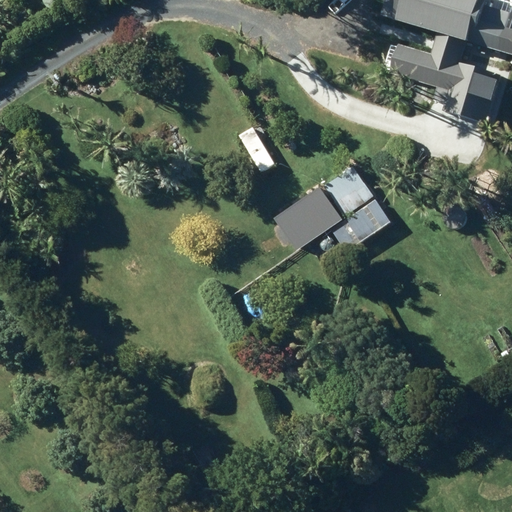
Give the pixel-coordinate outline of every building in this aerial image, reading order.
[(69,1),(68,0),(37,0),(46,15),(69,1)] [(396,0),(389,21),(431,34),(425,51),(443,57),(449,36),(491,50),(507,0),(396,0)] [(426,85),(423,97),(436,100),(439,88),(447,90),(454,62),(391,46),(384,74),(426,85)] [(351,135),(368,74),(326,62),(309,124),(351,135)] [(452,132),(438,116),(421,131),(434,147),(452,132)] [(416,152),(398,132),(377,151),(394,171),(416,152)] [(281,162),(260,135),(241,150),(262,177),(281,162)] [(372,195),(350,167),(315,194),(323,205),(315,211),(328,228),(372,195)] [(328,228),(321,234),(324,238),(331,233),(347,253),(391,220),(372,195),(328,228)]
